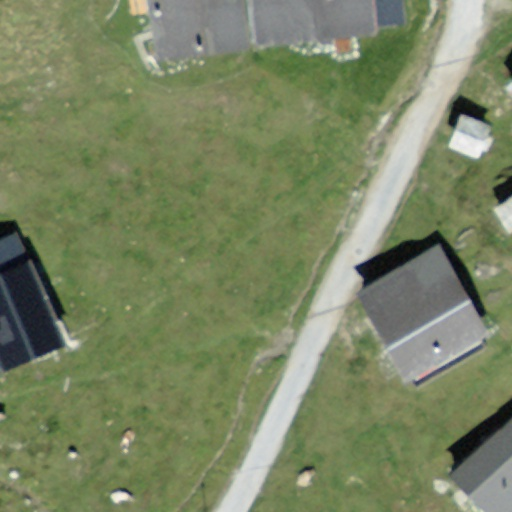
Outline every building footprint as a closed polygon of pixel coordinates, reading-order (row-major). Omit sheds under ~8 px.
[(165,0),(183,71),(273,49),(260,0),(165,0)] [(296,0),(305,49),(375,37),(368,0),(296,0)] [(493,166),(504,136),(480,127),(469,157),(493,166)] [(74,355),(22,249),(0,259),(0,377),(5,388),(74,355)] [(450,258),(371,305),(426,395),(505,348),(450,258)] [(511,511),(511,447),(476,483),(505,511),(511,511)]
